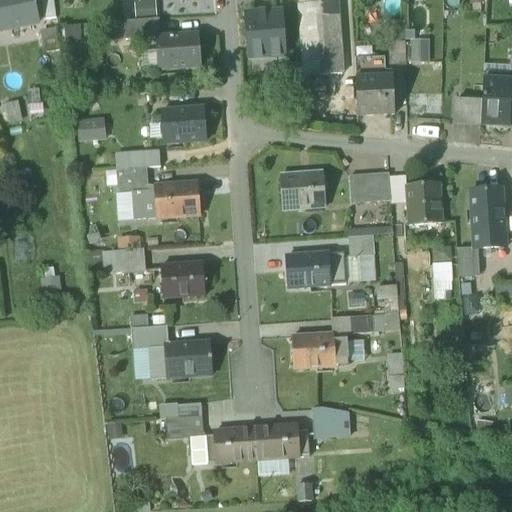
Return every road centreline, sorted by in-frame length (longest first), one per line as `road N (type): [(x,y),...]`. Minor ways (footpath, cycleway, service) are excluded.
road 1 (residential): [(235,134),(511,161)]
road 2 (residential): [(235,134),(255,402)]
road 3 (residential): [(226,0),(235,134)]
